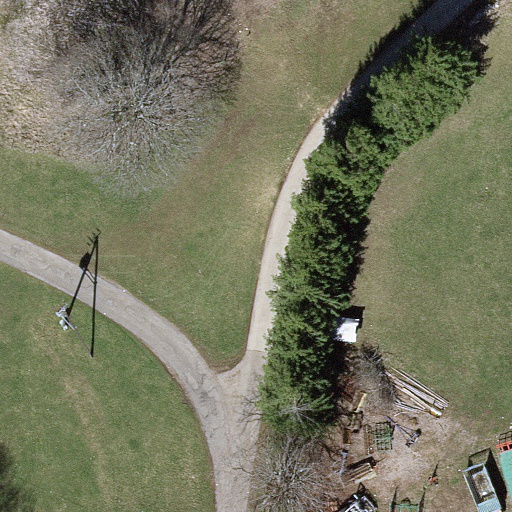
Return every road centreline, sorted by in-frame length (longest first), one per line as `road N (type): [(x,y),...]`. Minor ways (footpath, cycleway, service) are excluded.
road 1 (track): [(229,473),(299,178),(364,97),(464,0)]
road 2 (unclassified): [(237,511),(204,394),(166,350),(70,277),(0,246)]
